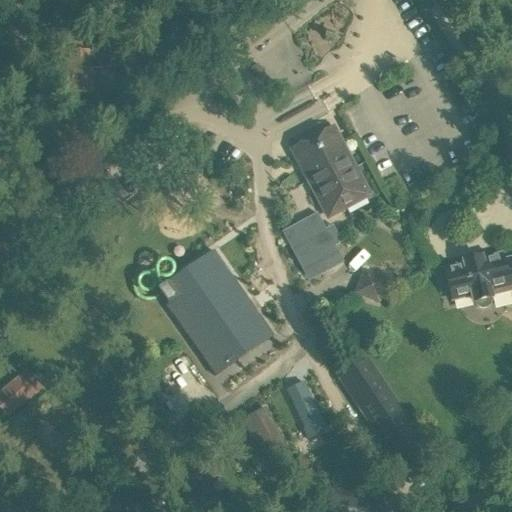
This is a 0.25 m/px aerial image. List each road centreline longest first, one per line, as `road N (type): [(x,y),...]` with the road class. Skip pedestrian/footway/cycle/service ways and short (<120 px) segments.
road 1 (unknown): [(339,64),(396,148),(433,148),(449,135),(440,95),(379,0)]
road 2 (unknown): [(68,511),(289,356),(312,354)]
